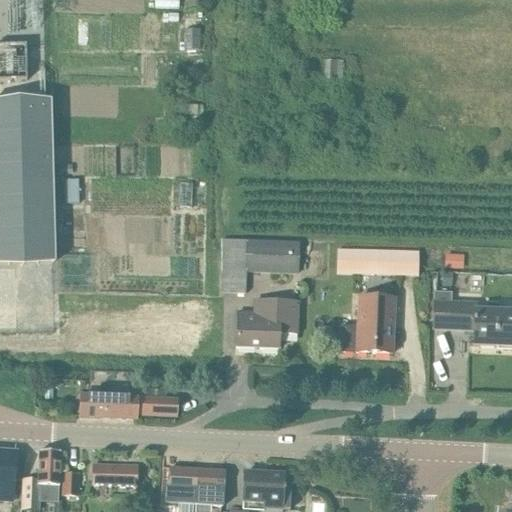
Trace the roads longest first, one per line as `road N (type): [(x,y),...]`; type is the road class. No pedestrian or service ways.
road 1 (tertiary): [(271,443),(4,430)]
road 2 (residential): [(271,443),(321,425),(400,413),(511,412)]
road 3 (tertiary): [(414,450),(271,443)]
